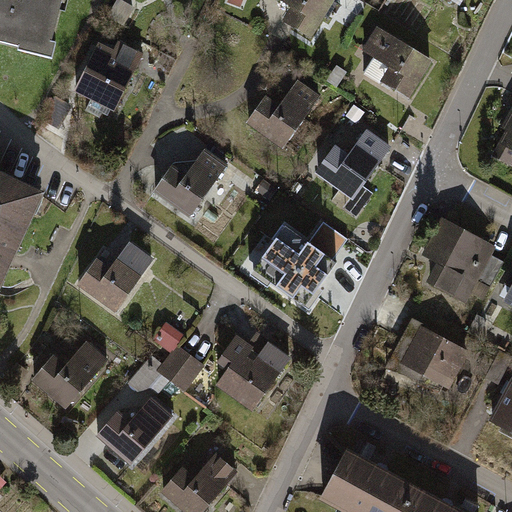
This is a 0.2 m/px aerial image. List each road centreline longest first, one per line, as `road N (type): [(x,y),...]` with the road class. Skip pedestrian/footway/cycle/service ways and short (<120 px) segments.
road 1 (residential): [(346,359),(110,199),(0,107)]
road 2 (residential): [(346,359),(431,168)]
road 3 (residential): [(511,492),(329,391)]
road 4 (residential): [(431,168),(511,6)]
road 5 (residential): [(270,511),(329,391)]
road 6 (residential): [(0,431),(93,511)]
